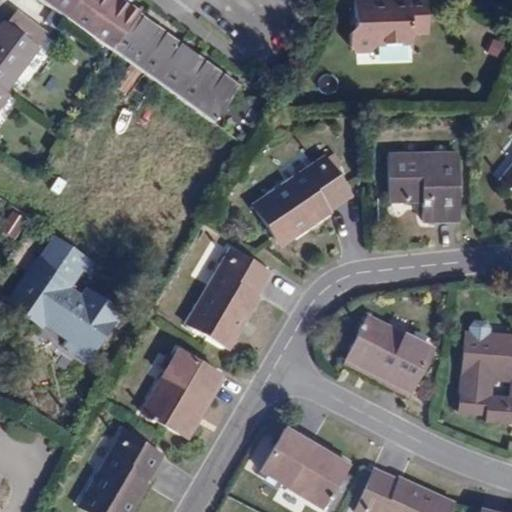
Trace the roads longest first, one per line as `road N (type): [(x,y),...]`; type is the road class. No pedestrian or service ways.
road 1 (residential): [(511,258),(343,286),(311,313),(281,369)]
road 2 (residential): [(511,474),(457,456),(281,369)]
road 3 (residential): [(281,369),(201,511)]
